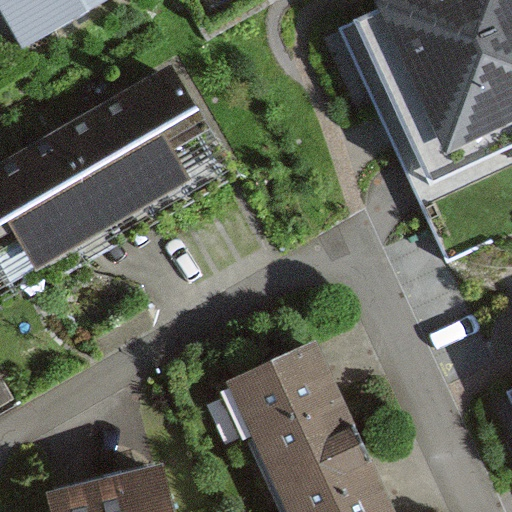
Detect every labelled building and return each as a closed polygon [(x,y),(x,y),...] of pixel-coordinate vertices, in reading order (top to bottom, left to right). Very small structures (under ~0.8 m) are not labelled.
[(0,0),(21,35),(82,0),(0,0)] [(511,0),(347,0),(326,10),(412,192),(511,144),(511,0)] [(170,76),(63,135),(112,224),(219,165),(170,76)] [(63,135),(0,169),(0,273),(5,282),(112,224),(63,135)] [(230,384),(271,475),(352,438),(311,347),(230,384)] [(271,475),(288,511),(386,511),(352,438),(271,475)] [(162,511),(154,474),(56,496),(59,511),(162,511)]
